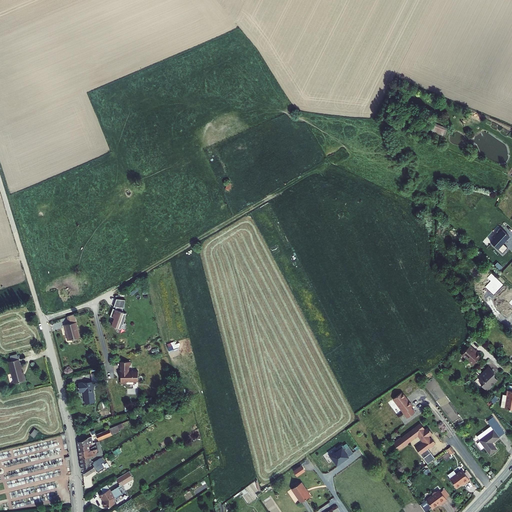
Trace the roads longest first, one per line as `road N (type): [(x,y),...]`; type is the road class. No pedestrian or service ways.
road 1 (unclassified): [(80,511),(72,437),(0,182)]
road 2 (track): [(255,207),(109,294)]
